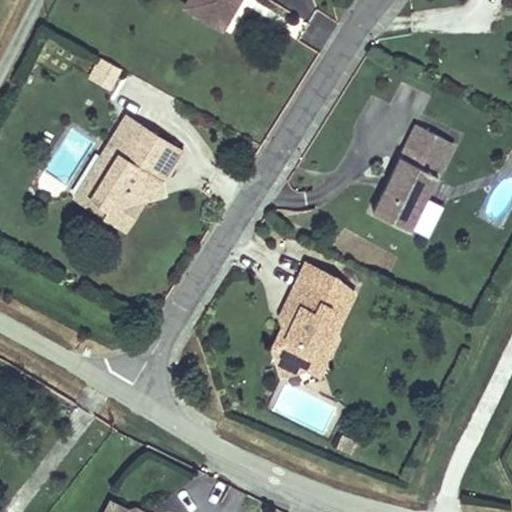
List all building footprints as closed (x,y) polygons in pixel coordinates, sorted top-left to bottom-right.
[(190,0),(189,2),(216,19),(224,7),(232,12),(239,0),(190,0)] [(271,17),(277,2),(271,0),(253,0),(250,10),(271,17)] [(224,7),(216,19),(225,24),(232,12),(224,7)] [(118,69),(100,58),(89,76),(107,88),(118,69)] [(124,115),(103,148),(115,156),(90,196),(107,206),(103,213),(123,225),(153,177),(158,180),(178,149),(124,115)] [(436,155),(444,140),(413,125),(371,212),(412,232),(446,160),(436,155)] [(454,144),(444,140),(436,155),(446,160),(454,144)] [(115,156),(103,148),(73,194),(103,213),(107,206),(90,196),(115,156)] [(336,270),(307,256),(289,294),(302,300),(294,316),(285,318),(275,339),(292,347),(290,352),(305,359),(312,362),(325,357),(338,331),(333,329),(354,286),(333,275),(336,270)] [(302,300),(289,294),(281,310),(285,318),(294,316),(302,300)] [(292,347),(275,339),(282,357),(285,365),(294,363),(305,359),(290,352),(292,347)] [(128,509),(109,499),(102,511),(146,511),(133,505),(128,509)]
